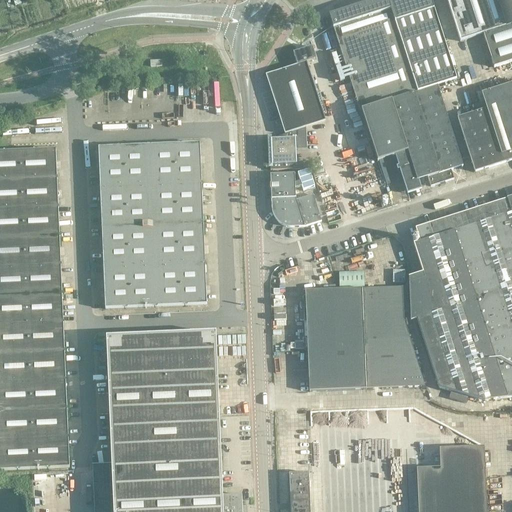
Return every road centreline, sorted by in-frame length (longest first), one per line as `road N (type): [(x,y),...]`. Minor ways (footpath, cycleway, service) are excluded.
road 1 (unclassified): [(511,180),(255,261)]
road 2 (unclassified): [(265,511),(255,261)]
road 3 (unknown): [(355,230),(328,139),(335,101),(319,42),(322,0)]
road 4 (tertiary): [(0,66),(208,0)]
road 5 (unclassified): [(255,261),(246,86)]
road 6 (tertiary): [(154,0),(0,52)]
road 7 (unknown): [(395,401),(501,428),(510,473)]
